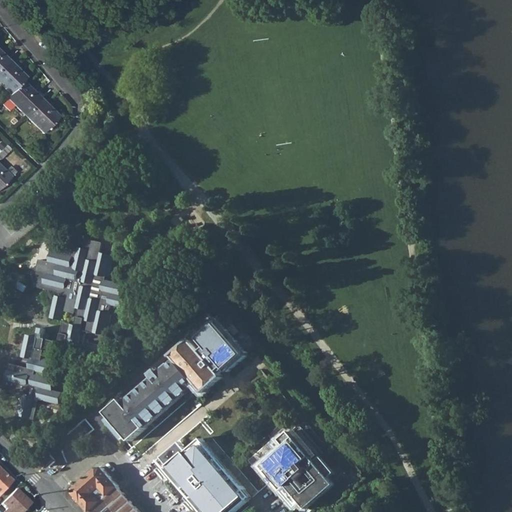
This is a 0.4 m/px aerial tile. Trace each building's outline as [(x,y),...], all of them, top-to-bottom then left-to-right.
[(0,67),(9,59),(0,50),(0,67)] [(23,80),(26,77),(9,59),(0,67),(0,82),(4,87),(6,85),(12,91),(23,80)] [(25,115),(42,99),(23,80),(12,91),(9,94),(15,101),(13,103),(25,115)] [(45,130),(59,116),(42,99),(25,115),(36,126),(39,124),(45,130)] [(0,150),(0,160),(12,149),(7,143),(6,144),(0,150)] [(7,172),(0,165),(0,186),(10,176),(7,172)] [(12,167),(7,172),(10,176),(16,171),(12,167)] [(89,250),(92,240),(81,238),(79,247),(89,250)] [(77,305),(80,306),(88,308),(85,318),(96,321),(94,331),(107,334),(112,314),(110,314),(112,304),(120,306),(119,309),(129,312),(132,298),(122,295),(125,282),(115,280),(114,282),(105,280),(106,276),(109,277),(114,256),(101,253),(103,243),(92,240),(89,250),(79,247),(74,266),(73,266),(71,265),(72,263),(74,252),(72,251),(54,247),(51,260),(41,258),(38,270),(48,272),(45,283),(69,289),(67,297),(66,298),(55,295),(50,315),(61,318),(64,308),(75,312),(77,305)] [(48,272),(38,270),(36,281),(45,283),(48,272)] [(88,308),(80,306),(75,326),(83,327),(88,308)] [(250,355),(219,318),(198,336),(200,339),(196,343),(193,340),(174,356),(178,361),(173,366),(170,363),(124,402),(122,399),(118,402),(120,405),(109,414),(113,420),(110,422),(124,439),(127,436),(131,440),(138,435),(146,428),(144,425),(149,420),(148,419),(152,415),(154,417),(164,408),(162,407),(167,403),(169,404),(179,395),(178,394),(182,390),(184,391),(189,387),(188,385),(194,380),(204,394),(223,377),(221,374),(216,368),(221,364),(225,370),(228,373),(250,355)] [(81,336),(83,327),(75,326),(64,324),(62,331),(70,333),(81,336)] [(70,333),(62,331),(59,344),(66,346),(70,333)] [(66,346),(77,348),(81,336),(70,333),(66,346)] [(22,355),(33,358),(38,339),(27,336),(22,355)] [(46,341),(38,339),(33,358),(41,360),(42,357),(44,348),(46,341)] [(66,346),(59,344),(46,341),(44,348),(65,353),(66,346)] [(51,390),(54,379),(35,374),(35,370),(49,373),(53,359),(42,357),(41,360),(33,358),(30,369),(11,364),(5,386),(25,391),(24,395),(21,394),(16,414),(30,418),(35,399),(58,405),(61,393),(51,390)] [(216,368),(221,374),(225,370),(221,364),(216,368)] [(144,425),(146,428),(186,394),(184,391),(182,390),(178,394),(179,395),(169,404),(167,403),(162,407),(164,408),(154,417),(152,415),(148,419),(149,420),(144,425)] [(109,414),(120,405),(118,402),(106,412),(109,414)] [(300,501),(306,508),(335,483),(329,476),(335,471),(322,455),(301,431),(295,436),(290,430),(280,438),(285,444),(260,465),(295,506),(300,501)] [(234,511),(249,499),(242,492),(246,488),(228,468),(224,471),(216,462),(220,458),(202,438),(188,450),(186,448),(180,452),(175,446),(162,457),(170,465),(166,468),(184,489),(188,486),(195,495),(192,498),(203,511),(234,511)] [(181,442),(175,446),(180,452),(186,448),(181,442)] [(43,454),(37,459),(43,465),(49,460),(43,454)] [(159,460),(166,468),(170,465),(162,457),(159,460)] [(220,458),(216,462),(224,471),(228,468),(220,458)] [(87,511),(140,511),(128,498),(125,494),(101,466),(74,488),(74,491),(74,493),(84,505),(89,511),(87,511)] [(11,482),(0,471),(0,495),(1,494),(11,482)] [(188,486),(184,489),(192,498),(195,495),(188,486)] [(242,492),(249,499),(252,496),(246,488),(242,492)] [(3,511),(20,511),(29,504),(15,490),(1,503),(6,509),(3,511)] [(75,501),(77,504),(83,511),(87,511),(89,511),(84,505),(74,493),(74,494),(71,496),(75,501)]
